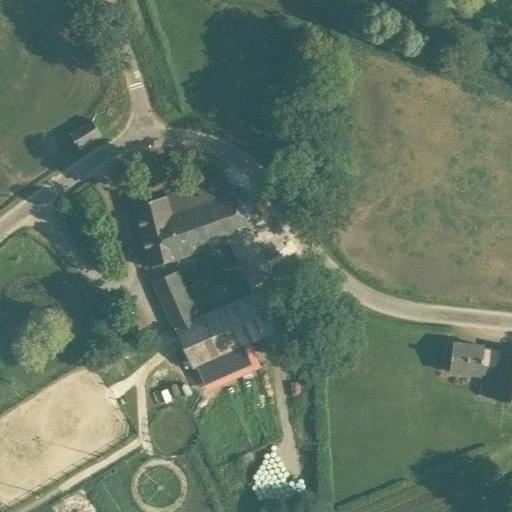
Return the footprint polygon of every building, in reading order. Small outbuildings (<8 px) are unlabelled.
[(412,35),(419,37),(430,41),(430,20),(412,20),(412,35)] [(78,146),(100,137),(93,119),(71,128),(78,146)] [(178,258),(230,238),(252,229),(225,174),(167,195),(134,204),(148,267),(178,258)] [(280,329),(263,289),(256,292),(207,313),(200,316),(180,270),(152,280),(174,329),(176,328),(192,368),(197,366),(249,343),(280,329)] [(105,341),(96,345),(100,353),(108,350),(105,341)] [(496,398),(511,399),(511,348),(503,347),(502,349),(485,347),(485,345),(453,342),(450,370),(481,374),(482,365),(500,367),(496,398)]
